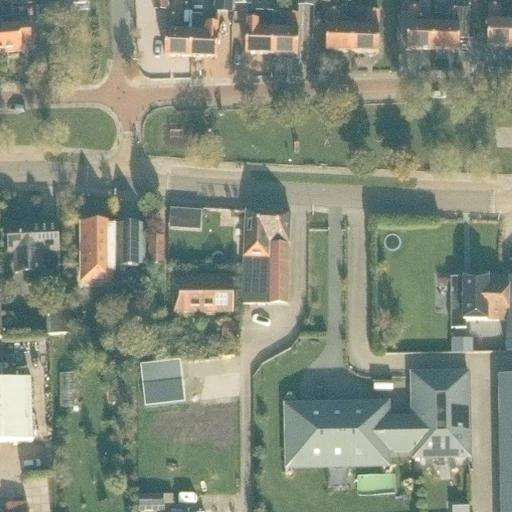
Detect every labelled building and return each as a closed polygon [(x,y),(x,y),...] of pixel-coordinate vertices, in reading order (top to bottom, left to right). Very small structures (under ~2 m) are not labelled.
[(152,0),(152,12),(168,12),(168,0),(152,0)] [(213,0),(213,17),(217,18),(233,18),(233,5),(233,0),(213,0)] [(297,0),(297,8),(313,8),(312,0),(297,0)] [(9,1),(0,2),(4,54),(21,52),(20,45),(31,44),(29,23),(19,24),(18,18),(11,18),(9,1)] [(511,48),(511,24),(499,24),(500,7),(488,7),(488,24),(487,24),(486,48),(511,48)] [(431,51),(432,26),(418,26),(418,10),(407,9),(407,25),(406,25),(405,50),(431,51)] [(447,26),(432,26),(431,51),(457,52),(458,28),(457,28),(458,11),(447,11),(447,26)] [(351,53),(352,28),(337,28),(338,12),(327,12),(326,28),(325,28),(324,53),(351,53)] [(245,30),(244,55),(271,56),(272,14),(245,13),(245,30)] [(366,29),(352,28),(351,53),(377,54),(378,30),(377,30),(377,13),(366,13),(366,29)] [(286,31),(271,31),(271,56),(297,57),(298,31),(297,31),(297,15),(286,14),(286,31)] [(190,58),(191,33),(177,33),(177,17),(166,16),(165,33),(164,33),(163,57),(190,58)] [(191,33),(190,58),(216,59),(217,35),(216,35),(217,18),(213,17),(191,17),(191,33)] [(245,214),(240,306),(268,307),(286,308),(286,287),(287,246),(289,217),(245,214)] [(55,226),(40,226),(6,228),(8,260),(14,259),(14,272),(27,271),(28,285),(58,284),(55,226)] [(136,269),(136,261),(136,227),(114,227),(114,226),(80,227),(81,285),(113,284),(113,269),(136,269)] [(137,226),(138,268),(145,268),(144,226),(137,226)] [(147,268),(163,268),(163,239),(147,239),(147,268)] [(231,315),(231,278),(187,278),(187,276),(173,276),(173,314),(231,315)] [(511,279),(449,280),(449,331),(469,331),(469,323),(505,323),(506,355),(511,354),(511,279)] [(73,336),(71,311),(45,313),(47,338),(73,336)] [(224,345),(238,346),(239,327),(226,326),(224,345)] [(131,329),(115,329),(115,347),(131,347),(131,329)] [(118,355),(117,366),(128,367),(128,356),(118,355)] [(178,363),(140,367),(143,389),(181,385),(178,363)] [(380,413),(293,415),(294,467),(381,466),(381,452),(415,452),(415,460),(469,459),(468,376),(412,377),(413,421),(381,421),(380,413)] [(511,511),(511,377),(497,378),(500,511),(511,511)] [(0,447),(34,447),(32,384),(0,385),(0,447)] [(164,511),(164,497),(139,497),(139,511),(164,511)]
